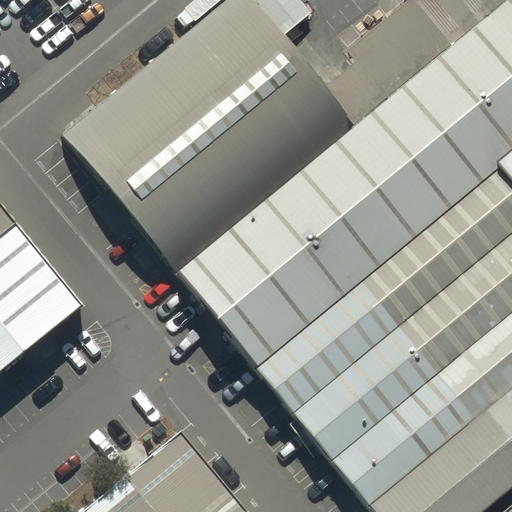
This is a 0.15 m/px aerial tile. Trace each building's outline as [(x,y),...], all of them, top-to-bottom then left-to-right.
[(65,147),(168,272),(347,126),(244,0),(65,147)] [(511,160),(511,0),(500,0),(347,126),(168,272),(252,374),(511,160)] [(511,160),(252,374),(365,511),(478,511),(511,485),(511,160)] [(0,380),(86,310),(0,205),(0,380)] [(241,511),(178,436),(85,511),(241,511)] [(511,511),(511,498),(494,511),(511,511)]
